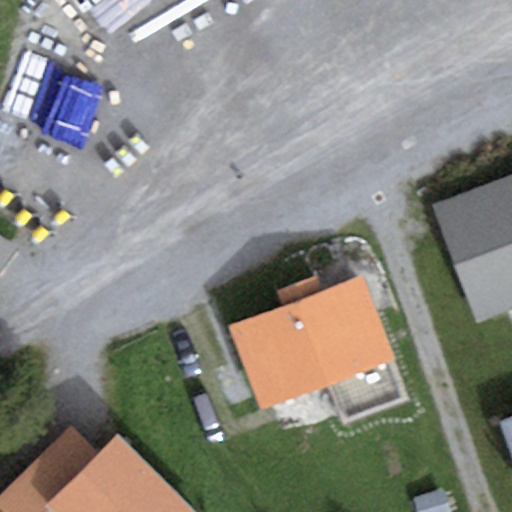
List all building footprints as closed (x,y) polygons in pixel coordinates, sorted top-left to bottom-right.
[(511,176),(431,209),(477,323),(511,308),(511,176)] [(0,270),(17,249),(0,235),(0,270)] [(283,306),(229,327),(260,410),(327,385),(343,428),(411,402),(364,276),(323,291),(317,275),(277,290),(283,306)] [(511,418),(500,423),(511,455),(511,418)] [(0,506),(5,511),(44,511),(49,508),(53,511),(194,511),(116,431),(95,451),(72,428),(0,497),(0,506)] [(450,511),(443,489),(413,499),(416,511),(450,511)]
